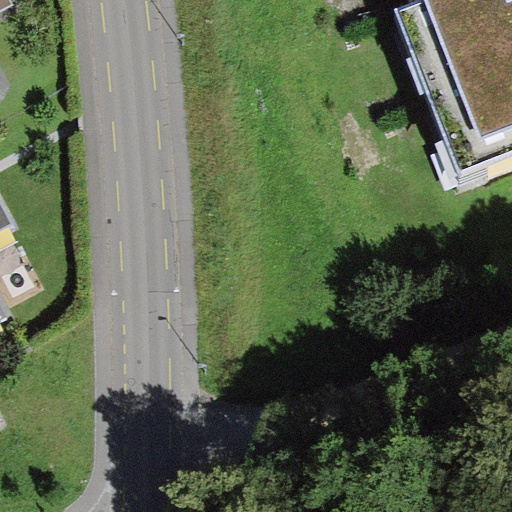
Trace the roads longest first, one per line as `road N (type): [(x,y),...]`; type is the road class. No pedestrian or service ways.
road 1 (secondary): [(148,511),(141,144),(126,0)]
road 2 (track): [(511,349),(350,409),(149,407)]
